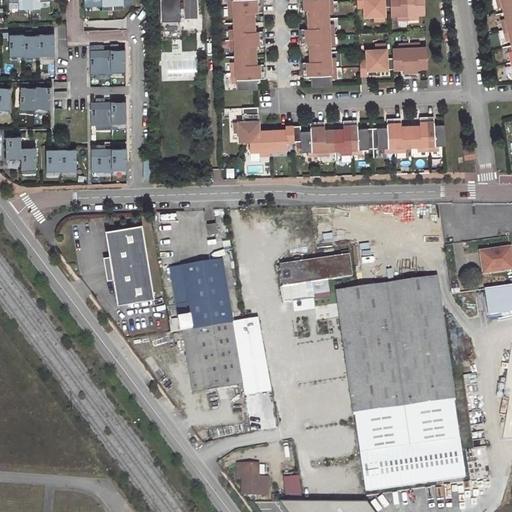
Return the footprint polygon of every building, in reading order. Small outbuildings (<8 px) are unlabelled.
[(8,0),(9,3),(19,2),(19,9),(30,9),(40,9),(40,2),(50,1),(50,0),(8,0)] [(113,11),(112,0),(102,0),(102,5),(103,11),(113,11)] [(112,0),(113,11),(124,10),(123,0),(112,0)] [(164,0),(165,19),(160,19),(161,39),(184,39),(184,32),(202,31),(201,0),(164,0)] [(356,0),(357,8),(364,7),(365,17),(374,16),(385,16),(384,7),(383,0),(356,0)] [(389,0),(390,7),(391,16),(397,15),(397,20),(408,19),(406,0),(389,0)] [(406,0),(408,19),(418,19),(418,14),(424,14),(423,0),(406,0)] [(511,0),(496,0),(499,8),(503,7),(504,13),(511,10),(511,0)] [(299,3),(299,10),(308,10),(308,19),(328,18),(328,12),(333,12),(332,2),(299,3)] [(262,12),(261,5),(229,7),(229,17),(233,17),(233,23),(254,22),(253,13),(262,12)] [(504,30),(511,27),(511,10),(504,13),(505,19),(501,19),(504,30)] [(309,29),(300,29),(300,36),(334,35),(333,24),(329,25),(328,18),(308,19),(309,29)] [(230,40),(263,38),(263,31),(254,31),(254,22),(233,23),(234,29),(230,29),(230,40)] [(9,31),(10,56),(25,56),(25,57),(40,57),(40,56),(55,55),(55,34),(44,34),(44,30),(39,30),(39,35),(28,36),(28,31),(23,31),(23,35),(14,35),(14,31),(9,31)] [(309,43),(310,52),(330,52),(330,45),(334,45),(334,35),(300,36),(301,43),(309,43)] [(263,45),(263,38),(230,40),(231,51),(235,50),(235,56),(255,55),(255,46),(263,45)] [(403,77),(410,77),(409,43),(398,44),(398,48),(392,49),(393,58),(393,69),(403,68),(403,77)] [(427,67),(426,47),(420,47),(419,43),(409,43),(410,77),(417,76),(417,68),(427,67)] [(91,51),(91,74),(111,73),(111,72),(126,71),(126,50),(116,50),(115,44),(111,45),(111,50),(100,50),(91,51)] [(360,60),(360,75),(367,75),(367,70),(376,70),(387,69),(387,58),(386,49),(376,50),(366,50),(367,60),(360,60)] [(302,62),(302,70),(335,68),(335,58),(330,58),(330,52),(310,52),(310,62),(302,62)] [(232,73),(265,71),(264,64),(256,65),(255,55),(235,56),(235,62),(231,62),(232,73)] [(311,76),(311,86),(332,85),(331,79),(336,79),(335,68),(302,70),(302,77),(311,76)] [(265,79),(265,71),(232,73),(232,84),(236,84),(237,90),(257,89),(256,79),(265,79)] [(0,109),(10,110),(11,88),(1,88),(1,83),(0,82),(0,109)] [(21,83),(20,109),(50,109),(51,88),(41,87),(41,82),(36,82),(36,88),(26,88),(26,83),(21,83)] [(91,102),(92,125),(112,125),(112,123),(127,123),(127,102),(116,102),(116,98),(111,98),(111,102),(101,102),(101,98),(96,98),(96,102),(91,102)] [(239,142),(250,142),(249,136),(259,136),(259,131),(258,121),(258,107),(242,108),(242,122),(238,122),(239,142)] [(428,150),(426,117),(419,118),(420,126),(410,127),(411,147),(417,146),(417,151),(428,150)] [(434,117),(426,117),(428,150),(439,149),(438,145),(445,145),(444,125),(434,125),(434,117)] [(401,118),(393,119),(395,152),(406,151),(406,147),(411,147),(410,127),(401,127),(401,118)] [(395,152),(393,119),(386,119),(387,128),(377,128),(378,148),(384,148),(384,152),(395,152)] [(357,120),(350,121),(351,154),(362,153),(362,149),(368,149),(367,129),(358,129),(357,120)] [(351,154),(350,121),(343,121),(343,130),(334,130),(335,150),(340,150),(341,154),(351,154)] [(319,155),(317,122),(310,123),(310,131),(300,132),(301,141),(301,152),(308,151),(308,156),(319,155)] [(324,122),(317,122),(319,155),(329,155),(329,150),(335,150),(334,130),(325,131),(324,122)] [(269,150),(287,149),(287,142),(294,141),(293,126),(285,126),(286,130),(268,131),(269,150)] [(270,155),(269,150),(268,131),(259,131),(259,136),(249,136),(250,142),(250,152),(259,151),(259,156),(270,155)] [(6,137),(7,159),(22,159),(22,169),(37,169),(37,148),(27,148),(27,144),(22,144),(22,141),(12,141),(12,137),(6,137)] [(92,149),(92,172),(113,172),(112,170),(127,170),(127,148),(117,149),(117,145),(112,145),(112,149),(102,149),(102,145),(97,145),(97,149),(92,149)] [(47,146),(47,171),(77,171),(77,149),(66,149),(66,146),(62,146),(62,149),(51,150),(51,146),(47,146)] [(476,159),(475,150),(463,152),(465,160),(476,159)] [(250,161),(259,161),(259,156),(259,151),(250,152),(250,161)] [(295,220),(282,220),(282,228),(295,228),(295,220)] [(215,223),(207,225),(209,235),(212,234),(212,236),(214,235),(214,234),(217,233),(215,223)] [(142,225),(105,231),(117,306),(154,299),(142,225)] [(511,263),(510,248),(487,252),(488,263),(484,263),(486,273),(511,269),(511,263)] [(340,258),(280,266),(283,287),(352,277),(348,252),(340,253),(340,258)] [(192,329),(232,323),(222,261),(171,269),(181,331),(192,329)] [(436,278),(337,292),(338,305),(341,320),(335,321),(336,330),(342,329),(344,343),(346,363),(355,416),(454,402),(436,278)] [(511,286),(485,290),(488,315),(511,311),(511,286)] [(244,396),(270,392),(258,318),(232,323),(242,385),(244,396)] [(181,331),(191,393),(242,385),(232,323),(192,329),(181,331)] [(259,464),(243,464),(243,479),(243,495),(259,495),(259,464)] [(300,495),(299,476),(282,477),(284,497),(300,495)] [(286,511),(371,511),(365,503),(281,504),(286,511)]
